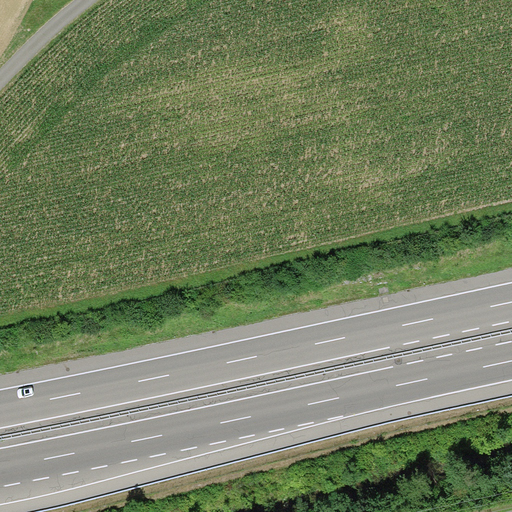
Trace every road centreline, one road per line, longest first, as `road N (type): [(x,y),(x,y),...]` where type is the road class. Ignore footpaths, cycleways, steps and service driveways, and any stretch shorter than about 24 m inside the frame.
road 1 (motorway): [(511,300),(0,407)]
road 2 (motorway): [(0,468),(511,361)]
